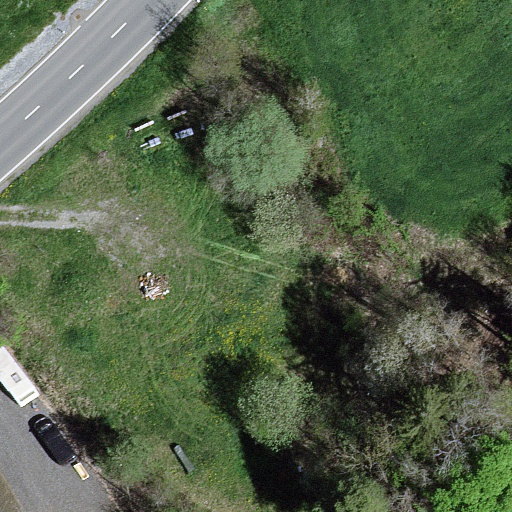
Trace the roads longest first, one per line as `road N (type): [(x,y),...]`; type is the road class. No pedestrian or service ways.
road 1 (tertiary): [(0,136),(144,0)]
road 2 (track): [(0,398),(62,511)]
